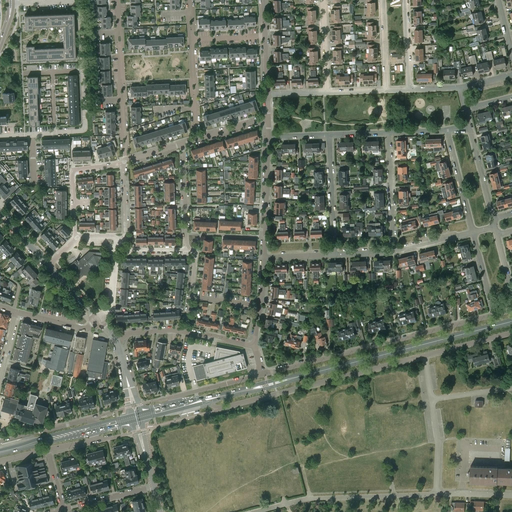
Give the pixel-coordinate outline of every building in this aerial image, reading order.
[(375,3),(372,3),(372,0),(365,0),(366,4),(367,4),(368,8),(375,8),(375,3)] [(334,7),(334,10),(331,10),(332,15),(339,14),(339,10),(340,10),(340,6),(334,7)] [(315,11),(313,11),(313,7),(307,8),(307,11),(308,11),(308,16),(316,16),(315,11)] [(368,8),(368,13),(366,13),(367,16),(373,16),(373,13),(375,13),(375,8),(368,8)] [(74,25),(74,14),(62,14),(63,26),(66,26),(74,25)] [(339,19),(339,14),(332,15),(332,20),(334,20),(334,23),(341,23),(341,19),(339,19)] [(33,27),(33,15),(24,16),(25,30),(33,30),(33,27)] [(308,16),(309,21),(307,21),(307,24),(314,24),(314,21),(316,21),(316,16),(308,16)] [(376,25),(373,26),(373,22),(367,22),(367,26),(368,26),(369,31),(376,30),(376,25)] [(334,27),(335,30),(332,30),(333,35),(340,35),(341,35),(341,27),(334,27)] [(316,31),(314,31),(314,28),(308,28),(308,32),(309,32),(309,36),(317,36),(316,31)] [(474,28),(468,29),(466,30),(467,33),(471,32),(471,35),(477,33),(478,36),(486,34),(485,28),(475,31),(474,28)] [(374,35),(376,35),(376,30),(369,31),(365,31),(365,32),(369,32),(369,35),(367,35),(368,39),(374,39),(374,35)] [(340,35),(333,35),(333,40),(335,40),(335,43),(342,43),(341,39),(340,39),(340,35)] [(309,36),(310,41),(308,41),(308,44),(315,44),(315,41),(317,41),(317,36),(309,36)] [(377,48),(374,48),(374,45),(368,45),(368,49),(369,49),(370,53),(377,53),(377,48)] [(35,61),(34,49),(34,46),(26,47),(26,61),(35,61)] [(76,59),(75,47),(64,48),(64,60),(76,59)] [(335,47),(335,50),(333,51),(333,56),(341,55),(341,50),(342,50),(342,47),(335,47)] [(317,51),(315,51),(315,48),(308,48),(309,52),(310,52),(310,57),(317,56),(317,51)] [(288,54),(281,54),(281,52),(274,52),(274,62),(282,62),(282,59),(289,59),(288,54)] [(377,53),(370,53),(368,53),(368,61),(375,61),(375,58),(377,58),(377,53)] [(341,55),(333,56),(334,60),(336,60),(336,64),(343,63),(342,60),(341,60),(341,55)] [(310,57),(310,61),(309,61),(309,65),(316,65),(316,61),(318,61),(317,56),(310,57)] [(459,61),(456,62),(457,68),(457,70),(459,69),(459,72),(461,71),(461,74),(462,78),(464,77),(464,78),(468,77),(465,68),(465,65),(460,66),(459,61)] [(421,74),(416,74),(417,82),(425,82),(425,74),(425,72),(421,72),(421,74)] [(373,83),(373,81),(376,81),(376,74),(368,75),(368,76),(368,83),(373,83)] [(349,75),(349,77),(344,77),(345,84),(350,84),(349,82),(353,82),(353,75),(349,75)] [(368,76),(364,76),(363,75),(360,75),(360,81),(363,81),(363,83),(368,83),(368,76)] [(344,77),(340,77),(340,76),(336,76),(336,82),(340,82),(340,84),(345,84),(344,77)] [(8,91),(8,93),(3,94),(4,103),(14,102),(13,89),(8,90),(8,91)] [(254,100),(249,102),(252,111),(257,110),(254,100)] [(252,111),(249,102),(244,104),(247,113),(252,111)] [(509,114),(507,107),(501,108),(503,116),(509,114)] [(231,118),(229,109),(223,110),(226,119),(229,118),(231,118)] [(493,111),(490,112),(490,111),(483,113),(485,121),(492,119),(491,118),(494,118),(493,115),(494,114),(493,111)] [(216,122),(213,113),(208,115),(211,124),(216,122)] [(483,113),(477,115),(479,122),(480,124),(486,123),(485,121),(483,113)] [(211,124),(208,115),(202,116),(205,126),(211,124)] [(184,122),(179,124),(182,133),(187,131),(184,122)] [(182,133),(179,124),(174,126),(177,134),(181,133),(182,133)] [(161,140),(158,130),(153,132),(156,141),(159,140),(161,140)] [(145,144),(143,135),(138,137),(138,136),(137,137),(140,146),(141,146),(145,144)] [(482,143),(490,141),(488,135),(480,137),(482,143)] [(140,146),(137,137),(132,138),(135,148),(140,146)] [(426,140),(426,145),(424,145),(424,150),(427,150),(427,151),(434,151),(433,147),(433,139),(426,140)] [(117,147),(114,140),(111,141),(112,144),(107,146),(110,155),(115,154),(113,148),(117,147)] [(397,141),(398,143),(397,143),(397,150),(406,149),(409,149),(409,145),(406,145),(406,143),(405,143),(405,140),(397,141)] [(490,141),(482,143),(484,149),(492,147),(491,145),(494,144),(493,140),(490,141)] [(379,141),(372,142),(372,151),(372,153),(379,153),(379,150),(381,150),(381,146),(379,146),(379,141)] [(353,142),(346,143),(347,152),(354,151),(356,151),(356,147),(353,147),(353,142)] [(365,142),(365,147),(363,147),(363,150),(365,150),(365,151),(372,151),(372,142),(365,142)] [(340,143),(340,148),(338,148),(338,151),(340,151),(340,152),(347,152),(346,143),(340,143)] [(295,144),(289,145),(289,154),(296,153),(298,153),(298,149),(295,149),(295,144)] [(306,144),(303,144),(304,153),(306,153),(306,156),(313,156),(313,153),(312,144),(306,144)] [(280,150),(276,150),(276,158),(281,158),(281,153),(282,153),(282,154),(289,154),(289,145),(282,145),(282,150),(280,150)] [(110,155),(107,146),(102,148),(104,157),(109,155),(109,156),(110,155)] [(406,156),(406,149),(397,150),(398,157),(398,159),(406,159),(406,156)] [(489,155),(485,156),(487,162),(495,160),(497,160),(495,151),(488,153),(489,155)] [(171,159),(166,161),(168,167),(171,167),(171,168),(172,170),(173,169),(174,169),(171,159)] [(495,160),(487,162),(489,168),(496,166),(495,160)] [(438,167),(436,167),(437,172),(438,171),(441,171),(448,169),(446,162),(437,164),(438,167)] [(403,165),(403,167),(398,167),(398,174),(407,174),(407,167),(406,167),(406,164),(403,165)] [(374,167),(374,170),(373,170),(374,176),(383,176),(382,169),(377,169),(377,167),(374,167)] [(344,169),(344,171),(342,171),(340,171),(339,171),(339,178),(348,178),(348,171),(347,171),(347,169),(344,169)] [(441,171),(438,171),(440,178),(443,177),(443,178),(450,176),(448,169),(441,171)] [(323,179),(323,172),(318,172),(318,170),(314,170),(314,172),(314,179),(323,179)] [(27,171),(17,172),(17,177),(19,177),(19,180),(24,180),(24,177),(25,177),(27,177),(27,176),(28,176),(28,173),(27,173),(27,171)] [(491,182),(499,180),(497,173),(490,175),(491,182)] [(407,180),(407,174),(398,174),(399,181),(404,180),(404,183),(407,182),(407,180)] [(383,176),(374,176),(374,183),(375,185),(381,185),(381,183),(383,183),(383,176)] [(348,184),(348,178),(339,178),(339,185),(344,185),(344,187),(348,187),(348,184)] [(315,188),(318,188),(318,186),(323,186),(323,179),(314,179),(314,186),(315,186),(315,188)] [(499,180),(491,182),(493,189),(500,187),(502,187),(502,183),(500,184),(499,180)] [(444,184),(445,188),(441,189),(442,192),(453,189),(451,182),(444,184)] [(10,189),(7,186),(0,192),(0,195),(1,196),(2,197),(5,195),(7,197),(19,186),(17,184),(14,187),(13,185),(10,189)] [(400,191),(399,191),(400,198),(408,197),(411,197),(411,193),(408,193),(408,191),(407,188),(404,188),(399,189),(400,191)] [(455,197),(453,189),(442,192),(444,198),(448,197),(448,198),(455,197)] [(343,195),(340,195),(340,202),(349,201),(349,195),(351,195),(350,191),(343,192),(343,195)] [(375,200),(384,200),(383,193),(383,191),(375,191),(375,194),(374,194),(375,200)] [(315,194),(315,196),(315,203),(324,203),(324,196),(319,196),(319,194),(315,194)] [(13,206),(20,200),(15,195),(13,198),(14,198),(9,202),(11,204),(11,205),(12,206),(13,206)] [(409,204),(408,197),(400,198),(400,204),(400,207),(408,206),(408,204),(409,204)] [(20,200),(13,206),(17,211),(24,205),(20,200)] [(366,208),(363,209),(363,213),(376,212),(376,209),(384,209),(384,206),(384,200),(375,200),(375,207),(372,207),(373,208),(366,208)] [(506,207),(504,200),(496,202),(498,209),(506,207)] [(349,210),(349,201),(340,202),(340,208),(345,208),(345,210),(349,210)] [(28,209),(24,205),(17,211),(18,211),(18,212),(19,213),(20,213),(21,215),(28,209)] [(166,208),(164,208),(164,211),(168,211),(168,214),(175,213),(175,208),(169,208),(169,205),(166,206),(166,208)] [(34,210),(25,218),(27,221),(26,221),(27,223),(28,223),(29,223),(35,218),(38,215),(34,210)] [(452,211),(453,219),(461,217),(459,210),(452,211)] [(441,214),(440,211),(437,211),(437,212),(429,214),(429,217),(430,217),(431,224),(439,222),(437,217),(439,217),(438,215),(441,214)] [(453,219),(452,211),(444,213),(446,221),(453,219)] [(38,215),(35,218),(29,223),(33,228),(39,222),(42,220),(38,215)] [(417,228),(415,223),(419,222),(418,217),(407,220),(409,230),(417,228)] [(430,217),(429,217),(422,219),(424,226),(431,224),(430,217)] [(403,224),(400,225),(402,232),(409,230),(407,220),(402,221),(403,224)] [(39,222),(33,228),(33,229),(34,230),(35,230),(37,233),(43,227),(46,224),(44,222),(42,225),(39,222)] [(369,223),(369,227),(367,227),(367,230),(369,230),(369,235),(376,235),(375,223),(369,223)] [(380,223),(375,223),(376,235),(385,235),(385,226),(382,226),(380,226),(380,223)] [(61,226),(56,231),(62,237),(64,235),(66,237),(67,237),(69,236),(69,234),(71,232),(64,226),(63,227),(63,226),(61,226)] [(49,227),(46,230),(40,236),(42,238),(42,239),(43,240),(44,240),(51,235),(48,232),(51,229),(49,227)] [(343,227),(343,228),(341,228),(341,232),(344,232),(344,236),(351,236),(350,227),(343,227)] [(51,235),(44,240),(49,245),(55,239),(57,237),(56,235),(53,237),(51,235)] [(55,239),(49,245),(49,246),(50,247),(51,247),(53,250),(59,244),(55,239)] [(5,241),(0,245),(0,248),(1,249),(0,250),(0,251),(1,252),(3,251),(9,245),(8,243),(6,241),(5,241)] [(458,247),(459,246),(461,253),(469,251),(467,242),(457,244),(458,247)] [(9,245),(3,251),(4,253),(7,256),(13,250),(13,249),(13,248),(12,247),(11,247),(9,245)] [(434,250),(426,252),(428,259),(433,258),(435,257),(434,250)] [(471,257),(469,251),(461,253),(463,259),(463,261),(467,260),(466,258),(471,257)] [(89,252),(77,263),(75,261),(70,266),(70,265),(70,266),(71,268),(79,276),(81,276),(80,275),(87,275),(87,273),(101,268),(103,253),(102,253),(89,252)] [(426,252),(419,254),(421,261),(424,260),(425,260),(425,261),(425,262),(427,270),(431,269),(429,262),(428,259),(426,252)] [(14,263),(20,257),(18,255),(19,254),(17,253),(16,253),(9,258),(14,263)] [(408,257),(406,257),(408,264),(408,267),(413,266),(414,270),(416,269),(415,266),(416,266),(413,255),(408,257)] [(20,257),(14,263),(18,267),(24,261),(24,260),(23,259),(22,259),(20,257)] [(408,267),(406,257),(399,259),(401,268),(408,267)] [(390,260),(383,261),(384,269),(391,269),(391,268),(393,268),(393,265),(390,265),(390,260)] [(359,262),(360,270),(366,270),(369,269),(368,266),(366,266),(366,261),(359,262)] [(384,269),(383,261),(374,261),(375,271),(377,271),(377,273),(384,272),(384,269)] [(353,262),(350,262),(351,267),(351,270),(353,270),(353,271),(360,270),(359,262),(353,262)] [(329,263),(329,268),(327,268),(327,272),(329,272),(336,272),(336,263),(329,263)] [(342,263),(336,263),(336,272),(343,271),(345,271),(345,267),(342,267),(342,263)] [(23,266),(12,275),(16,279),(20,274),(21,274),(22,273),(26,276),(32,270),(31,268),(29,266),(28,266),(28,265),(25,268),(23,266)] [(465,268),(462,269),(462,272),(465,271),(466,275),(475,272),(473,266),(465,268)] [(34,272),(32,270),(26,276),(29,280),(27,282),(31,285),(39,283),(34,278),(37,275),(36,275),(37,274),(35,272),(34,272)] [(466,275),(467,278),(464,279),(465,282),(468,281),(476,279),(475,272),(466,275)] [(31,289),(30,296),(38,298),(40,291),(37,290),(39,283),(31,285),(30,289),(31,289)] [(2,291),(0,296),(0,298),(4,300),(10,285),(8,284),(6,289),(3,288),(2,291)] [(472,294),(471,295),(472,302),(474,309),(481,308),(481,307),(483,307),(482,302),(480,303),(479,300),(478,300),(477,298),(478,297),(477,293),(472,294)] [(468,300),(469,303),(466,303),(468,311),(474,309),(471,295),(470,295),(468,295),(467,296),(469,300),(468,300)] [(38,298),(30,296),(28,296),(26,303),(22,302),(21,305),(28,307),(29,304),(37,305),(37,304),(38,304),(38,301),(38,298)] [(443,303),(441,304),(440,302),(438,301),(435,302),(436,305),(438,315),(445,313),(444,307),(451,306),(449,300),(446,301),(447,303),(443,304),(443,303)] [(270,303),(269,308),(283,311),(283,309),(276,307),(277,304),(270,303)] [(428,308),(429,312),(428,312),(429,316),(430,316),(431,317),(438,315),(436,305),(433,306),(433,307),(428,308)] [(115,322),(116,322),(116,323),(117,323),(117,324),(118,324),(119,324),(119,323),(128,322),(127,315),(127,311),(124,312),(124,314),(115,315),(115,319),(114,319),(114,321),(115,322)] [(171,312),(172,319),(178,319),(178,316),(180,316),(179,312),(179,311),(176,311),(176,312),(175,312),(171,312)] [(410,313),(406,314),(408,322),(415,321),(414,315),(418,314),(417,311),(413,312),(413,311),(410,312),(410,313)] [(0,327),(6,329),(7,323),(8,323),(8,322),(8,321),(9,317),(8,315),(0,313),(0,327)] [(213,316),(212,322),(211,328),(218,329),(219,324),(214,323),(216,314),(213,313),(213,316)] [(399,316),(400,320),(398,320),(399,324),(401,324),(408,322),(406,314),(399,316)] [(205,318),(203,326),(211,328),(212,322),(208,321),(209,317),(205,317),(205,318)] [(223,324),(222,330),(229,332),(232,317),(230,317),(228,325),(223,324)] [(235,318),(232,317),(229,332),(237,333),(238,327),(233,326),(235,318)] [(202,318),(202,320),(196,319),(195,325),(203,326),(205,318),(202,318)] [(381,321),(376,322),(378,330),(385,328),(384,323),(388,322),(387,318),(383,319),(380,319),(381,321)] [(238,327),(237,333),(245,335),(246,329),(247,325),(241,324),(242,320),(242,319),(240,319),(239,321),(238,327)] [(277,322),(272,321),(272,320),(266,319),(265,327),(271,328),(271,323),(277,324),(277,322)] [(368,324),(369,327),(368,328),(369,332),(370,331),(371,332),(378,330),(376,322),(376,321),(373,321),(373,323),(368,324)] [(16,348),(15,348),(12,360),(19,362),(19,360),(20,360),(20,361),(27,362),(33,338),(38,339),(39,335),(38,335),(39,333),(40,334),(41,327),(30,324),(30,325),(29,325),(29,324),(22,322),(19,333),(21,334),(21,335),(19,335),(16,346),(17,346),(16,348)] [(350,329),(346,330),(348,338),(355,336),(354,331),(357,330),(356,326),(355,322),(349,323),(350,329)] [(63,371),(68,348),(72,335),(46,328),(43,339),(55,343),(50,361),(47,360),(45,367),(63,371)] [(325,337),(322,337),(321,334),(318,335),(318,333),(316,333),(315,329),(314,328),(310,329),(311,335),(315,334),(316,336),(315,336),(317,342),(316,342),(316,343),(319,342),(320,346),(327,344),(325,337)] [(338,332),(339,335),(338,336),(339,340),(340,339),(340,340),(348,338),(346,330),(345,329),(343,329),(343,331),(338,332)] [(268,331),(267,335),(266,335),(265,340),(272,342),(274,337),(276,337),(277,334),(268,331)] [(287,338),(286,342),(285,342),(284,345),(292,347),(295,335),(291,334),(290,339),(287,338)] [(294,340),(292,347),(295,348),(296,348),(299,349),(299,348),(301,342),(301,341),(302,337),(297,336),(297,335),(295,335),(295,336),(294,340)] [(75,336),(72,353),(78,354),(73,376),(78,377),(83,355),(81,355),(82,350),(83,350),(84,346),(85,338),(76,336),(75,336)] [(92,339),(86,373),(88,374),(87,379),(93,380),(95,381),(96,378),(99,378),(100,376),(100,373),(101,373),(107,342),(92,339)] [(135,345),(134,345),(134,348),(134,351),(135,356),(138,356),(138,351),(149,350),(149,348),(148,344),(146,344),(146,341),(135,341),(135,345)] [(155,362),(154,367),(158,368),(159,364),(160,360),(163,360),(166,344),(162,343),(162,344),(161,344),(159,357),(155,356),(154,358),(155,359),(155,360),(155,362)] [(175,345),(170,344),(167,357),(169,358),(170,352),(174,353),(175,345)] [(213,361),(192,366),(196,381),(244,368),(242,361),(244,361),(242,354),(240,354),(239,352),(216,347),(213,361)] [(478,353),(467,356),(469,362),(473,361),(474,365),(475,365),(479,364),(482,363),(490,361),(492,360),(492,362),(494,367),(498,366),(497,365),(495,358),(489,359),(488,354),(487,354),(487,351),(483,352),(484,355),(479,356),(478,353)] [(147,368),(148,367),(146,361),(137,363),(138,370),(144,368),(145,369),(147,368)] [(25,375),(18,373),(19,370),(10,368),(9,372),(9,373),(18,375),(21,376),(25,377),(28,378),(29,375),(25,374),(25,375)] [(19,381),(21,376),(18,375),(9,373),(9,374),(8,374),(7,378),(19,381)] [(60,387),(62,377),(52,375),(50,384),(60,387)] [(177,375),(171,377),(173,387),(176,386),(176,385),(179,384),(177,375)] [(170,387),(173,387),(171,377),(165,378),(167,387),(170,387)] [(93,380),(87,379),(86,379),(88,387),(89,387),(90,388),(92,387),(93,386),(94,386),(93,380)] [(142,384),(144,394),(151,392),(149,383),(149,382),(142,384)] [(149,383),(151,392),(158,391),(156,382),(149,383)] [(107,392),(106,387),(97,390),(99,395),(101,394),(104,404),(110,403),(107,392)] [(14,390),(5,388),(5,389),(4,389),(4,391),(4,394),(14,397),(15,394),(13,394),(14,390)] [(114,390),(107,392),(110,403),(111,403),(110,401),(117,400),(117,399),(118,399),(117,395),(116,395),(114,390)] [(30,393),(27,406),(18,403),(19,401),(11,398),(11,399),(5,397),(5,399),(4,399),(1,410),(14,414),(14,415),(15,415),(15,417),(19,418),(33,423),(33,421),(42,423),(46,407),(47,407),(48,404),(45,403),(44,406),(35,404),(37,395),(30,393)] [(85,397),(88,407),(90,407),(90,408),(94,407),(92,397),(90,397),(89,394),(86,394),(87,397),(85,397)] [(88,407),(85,397),(85,395),(78,397),(78,400),(81,409),(88,407)] [(65,404),(61,405),(64,415),(71,413),(69,403),(68,403),(68,400),(64,401),(65,404)] [(61,405),(58,406),(57,403),(54,404),(54,407),(57,416),(64,415),(61,405)] [(120,445),(123,455),(125,454),(125,456),(131,454),(129,447),(128,448),(127,444),(120,445)] [(123,455),(120,445),(115,447),(116,449),(113,450),(115,458),(119,457),(119,456),(123,455)] [(94,452),(97,462),(105,460),(102,450),(94,452)] [(97,462),(94,452),(86,454),(89,464),(97,462)] [(69,459),(69,460),(72,470),(76,468),(76,467),(79,466),(77,458),(76,458),(76,457),(69,459)] [(72,470),(69,460),(61,463),(62,465),(60,466),(62,472),(72,470)] [(15,468),(15,470),(16,470),(17,470),(17,473),(19,481),(18,481),(18,483),(16,483),(16,485),(18,490),(48,483),(46,477),(45,474),(46,474),(45,471),(44,472),(43,469),(44,469),(43,466),(42,463),(37,464),(36,462),(35,462),(15,467),(15,468)] [(503,484),(503,483),(511,483),(511,468),(497,468),(497,467),(470,466),(470,482),(497,483),(500,483),(500,484),(503,484)] [(133,469),(124,471),(124,469),(120,470),(121,475),(125,474),(126,478),(135,475),(133,469)] [(1,471),(0,471),(0,482),(3,482),(4,484),(11,483),(8,472),(2,473),(1,471)] [(125,478),(126,481),(122,482),(123,485),(126,484),(127,485),(138,482),(136,475),(135,475),(126,478),(125,478)] [(92,479),(93,484),(89,485),(91,494),(92,494),(93,494),(94,494),(95,493),(97,492),(95,484),(95,482),(94,479),(92,479)] [(107,481),(101,482),(103,491),(105,490),(106,491),(108,490),(108,489),(109,489),(107,481)] [(132,501),(130,502),(130,504),(133,504),(134,507),(144,504),(143,501),(142,501),(141,499),(132,501)] [(483,511),(484,506),(484,502),(474,501),(474,510),(479,511),(483,511)] [(455,503),(452,503),(452,505),(453,505),(453,506),(455,506),(454,511),(463,511),(464,503),(455,502),(455,503)]
